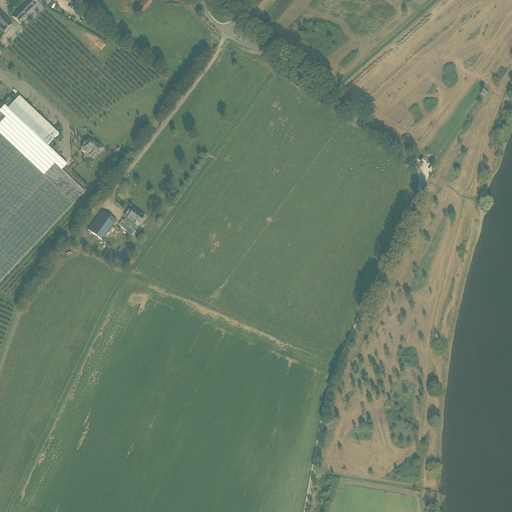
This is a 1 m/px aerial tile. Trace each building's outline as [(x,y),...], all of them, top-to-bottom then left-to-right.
[(19,25),(39,4),(34,0),(29,0),(12,17),(19,25)] [(141,16),(153,0),(144,0),(136,11),(141,16)] [(226,0),(213,0),(232,14),(237,8),(236,7),(226,0)] [(0,29),(4,34),(13,25),(0,13),(0,29)] [(5,106),(0,110),(0,112),(62,172),(67,165),(48,147),(55,138),(59,134),(19,97),(8,109),(5,106)] [(0,282),(85,193),(62,172),(0,112),(0,282)] [(99,145),(99,146),(94,141),(92,144),(89,141),(86,144),(85,143),(83,145),(84,146),(81,149),(83,150),(82,150),(85,153),(85,152),(86,154),(92,148),(98,154),(103,149),(99,145)] [(134,210),(127,219),(131,223),(133,220),(139,224),(144,218),(134,210)] [(88,230),(102,241),(117,222),(102,211),(88,230)] [(119,227),(132,235),(136,229),(123,221),(119,227)]
